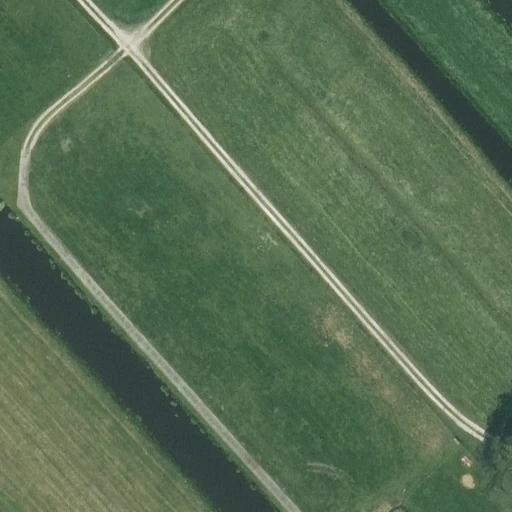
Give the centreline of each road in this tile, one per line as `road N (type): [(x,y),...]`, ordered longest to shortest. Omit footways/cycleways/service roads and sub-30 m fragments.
road 1 (track): [(294,511),(27,212),(22,195),(31,139),(171,0)]
road 2 (track): [(511,458),(458,419),(85,0)]
